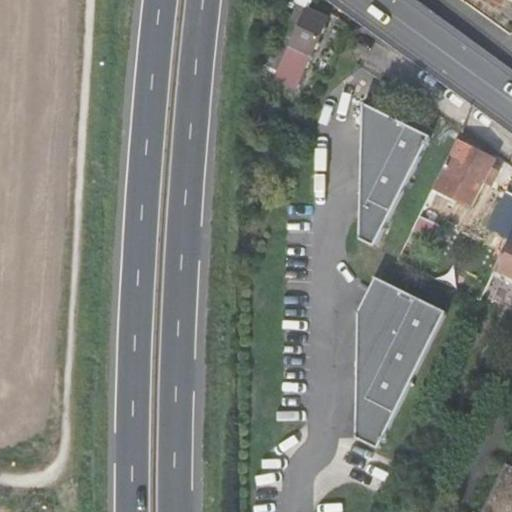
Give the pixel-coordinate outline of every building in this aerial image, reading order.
[(275,62),(299,8),(288,3),(264,57),(275,62)] [(275,62),(267,80),(288,90),(321,19),(299,8),(275,62)] [(435,137),(372,90),(350,180),(346,241),(381,257),(435,137)] [(434,174),(413,217),(421,221),(434,195),(463,209),(475,184),(484,188),(491,172),(483,168),(485,162),(457,148),(442,178),(434,174)] [(511,202),(500,195),(487,220),(504,228),(511,212),(511,202)] [(488,271),(492,272),(507,240),(504,238),(508,229),(504,228),(487,220),(478,240),(499,248),(488,271)] [(492,272),(511,283),(511,242),(507,240),(492,272)] [(380,450),(447,312),(376,278),(360,312),(358,439),(380,450)] [(511,511),(511,473),(499,467),(476,511),(511,511)]
